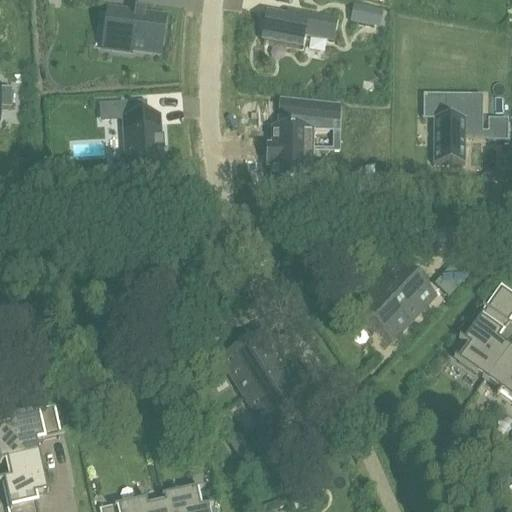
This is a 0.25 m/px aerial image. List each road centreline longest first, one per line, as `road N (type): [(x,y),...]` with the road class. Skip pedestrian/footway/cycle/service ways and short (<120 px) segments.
road 1 (residential): [(226,231),(342,406),(392,511)]
road 2 (residential): [(226,231),(511,233)]
road 3 (residential): [(213,0),(207,59),(226,231)]
road 4 (residential): [(0,229),(226,231)]
